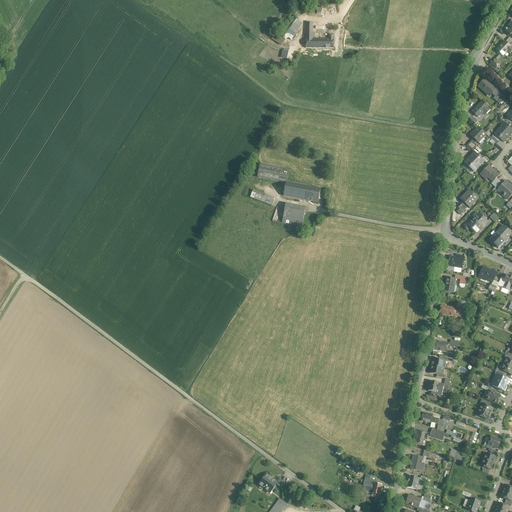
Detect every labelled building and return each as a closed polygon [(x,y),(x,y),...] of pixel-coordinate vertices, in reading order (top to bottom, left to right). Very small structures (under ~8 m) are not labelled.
[(297,34),(303,23),(297,19),(291,31),(297,34)] [(315,22),(307,22),(306,48),(336,49),(336,33),(330,33),(330,37),(315,37),(315,22)] [(276,36),(273,40),(283,46),(285,42),(276,36)] [(505,42),(503,44),(502,44),(501,45),(501,46),(500,48),(499,48),(496,50),(498,52),(497,52),(497,53),(499,54),(500,54),(503,56),(507,52),(509,54),(511,51),(511,48),(505,42)] [(499,64),(494,60),(491,64),(496,68),(499,64)] [(493,86),(485,79),(478,87),(484,92),(487,90),(488,91),(492,87),(493,86)] [(499,93),(492,87),(488,91),(495,97),(499,93)] [(490,110),(482,102),(472,112),(478,118),(484,112),(487,114),(490,110)] [(511,130),(504,122),(500,126),(501,127),(494,134),(503,142),(511,132),(511,130)] [(486,135),(478,127),(470,136),(478,143),(486,135)] [(498,142),(493,136),(490,139),(496,144),(498,142)] [(477,146),(471,141),(467,146),(468,147),(470,149),(472,151),(477,146)] [(484,161),(475,153),(465,164),(473,172),(484,161)] [(284,169),(262,164),(259,177),(281,182),(284,169)] [(499,175),(488,166),(480,175),(486,180),(488,177),(493,182),(499,175)] [(511,191),(511,187),(506,181),(497,190),(503,196),(504,197),(508,200),(511,195),(511,193),(511,191)] [(283,196),(307,201),(310,187),(286,182),(283,196)] [(321,189),(310,187),(307,201),(318,203),(321,189)] [(254,190),(251,198),(272,206),(275,198),(254,190)] [(478,198),(469,190),(461,200),(469,208),(478,198)] [(287,204),(284,223),(304,227),(308,208),(287,204)] [(467,208),(462,204),(458,208),(463,212),(467,208)] [(487,222),(479,213),(473,219),(482,228),(487,222)] [(494,213),(490,217),(495,222),(499,218),(494,213)] [(482,228),(473,219),(468,225),(467,224),(464,228),(467,231),(470,228),(476,234),(482,228)] [(511,233),(511,234),(503,226),(496,234),(504,242),(510,236),(511,233)] [(504,242),(496,234),(490,240),(498,249),(504,242)] [(458,259),(450,258),(447,270),(453,271),(454,268),(462,269),(464,260),(458,259)] [(497,273),(483,267),(478,278),(479,278),(480,276),(489,280),(488,281),(493,282),(497,273)] [(511,277),(507,275),(505,279),(504,282),(505,283),(503,289),(508,291),(511,286),(511,277)] [(451,279),(446,278),(444,292),(454,294),(454,293),(453,293),(455,279),(451,278),(451,279)] [(497,288),(490,285),(488,290),(494,293),(497,288)] [(456,309),(441,306),(440,306),(441,306),(439,314),(455,317),(455,315),(465,317),(465,313),(466,313),(467,306),(460,305),(457,304),(458,304),(457,304),(456,309)] [(448,343),(434,341),(433,351),(447,353),(448,347),(448,343)] [(511,361),(506,358),(503,364),(511,368),(511,361)] [(440,360),(432,359),(431,366),(443,368),(445,369),(446,365),(447,365),(448,361),(440,360)] [(511,374),(511,368),(503,364),(501,370),(506,372),(511,375),(511,374)] [(443,368),(431,366),(429,373),(437,375),(442,375),(443,368)] [(503,377),(496,374),(496,375),(491,386),(505,392),(510,381),(503,377)] [(445,379),(444,386),(449,387),(449,386),(452,387),(452,384),(449,383),(450,380),(445,379)] [(443,389),(429,386),(428,391),(431,392),(437,393),(436,395),(442,396),(442,393),(443,389)] [(496,393),(489,390),(489,391),(485,400),(497,405),(502,396),(496,393)] [(487,406),(482,404),(480,410),(490,415),(493,409),(487,406)] [(490,415),(480,410),(477,415),(488,420),(490,415)] [(433,415),(423,413),(421,421),(431,423),(438,425),(439,420),(432,418),(433,415)] [(437,431),(432,429),(430,436),(436,438),(437,434),(438,431),(437,431)] [(426,433),(419,431),(416,445),(425,447),(426,442),(424,442),(426,433)] [(478,434),(473,433),(470,442),(475,444),(478,434)] [(501,440),(491,436),(488,445),(488,446),(493,447),(498,449),(501,440)] [(432,454),(437,456),(448,460),(449,455),(434,449),(432,454)] [(457,453),(454,462),(460,464),(463,455),(457,453)] [(497,458),(486,453),(483,460),(495,464),(497,458)] [(423,458),(414,456),(412,463),(411,463),(411,466),(411,467),(411,470),(420,472),(423,458)] [(437,456),(436,458),(444,461),(441,467),(444,469),(448,460),(437,456)] [(492,471),(495,464),(483,460),(480,467),(492,471)] [(281,483),(269,473),(260,484),(272,494),(281,483)] [(419,479),(409,477),(407,488),(417,490),(419,479)] [(374,484),(364,482),(363,491),(372,493),(374,484)] [(374,484),(372,493),(372,494),(380,496),(382,486),(374,484)] [(511,488),(505,485),(503,491),(511,495),(511,488)] [(511,500),(511,495),(503,491),(500,497),(506,500),(511,502),(511,500)] [(421,500),(409,496),(406,504),(412,506),(411,506),(412,507),(412,506),(418,509),(418,508),(421,500)] [(283,511),(289,504),(281,498),(270,511),(283,511)] [(476,500),(472,498),(470,502),(466,500),(465,501),(466,501),(464,507),(470,509),(470,508),(473,509),(472,511),(471,511),(477,511),(479,507),(478,506),(479,503),(475,501),(476,500)] [(504,505),(498,503),(496,509),(503,511),(507,511),(509,508),(509,507),(504,505)]
